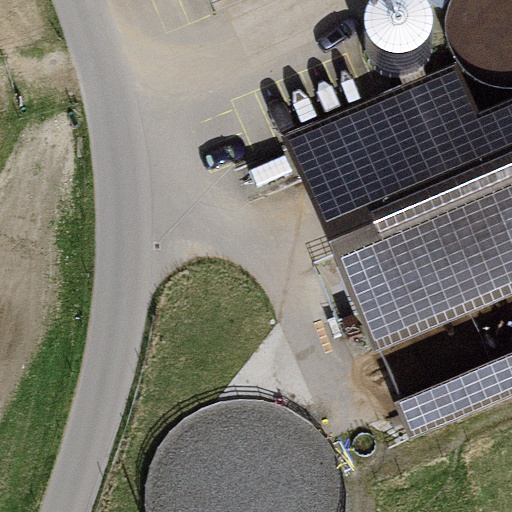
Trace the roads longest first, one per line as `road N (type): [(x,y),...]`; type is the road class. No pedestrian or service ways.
road 1 (tertiary): [(115,113),(127,287),(114,361),(66,511)]
road 2 (unclassified): [(345,0),(255,51),(115,113)]
